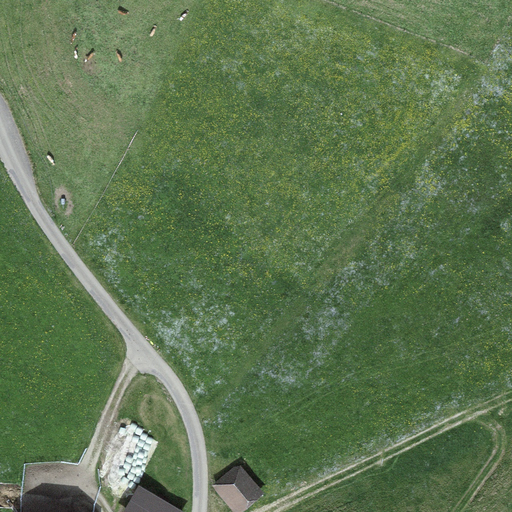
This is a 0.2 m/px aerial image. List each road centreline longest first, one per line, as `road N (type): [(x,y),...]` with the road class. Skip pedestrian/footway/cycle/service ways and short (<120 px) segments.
road 1 (track): [(199,511),(199,449),(183,402),(55,238),(0,137)]
road 2 (track): [(266,511),(511,397)]
road 3 (track): [(140,346),(87,477),(101,511)]
road 4 (track): [(462,416),(486,419),(497,439),(455,511)]
